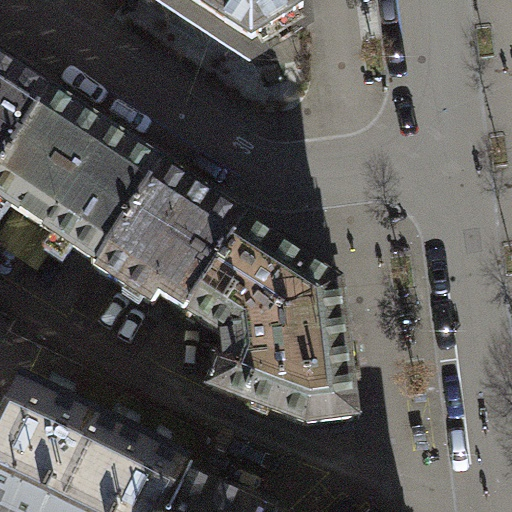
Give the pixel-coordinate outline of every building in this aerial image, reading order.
[(304,12),(302,0),(188,0),(253,43),(304,12)] [(0,68),(0,176),(50,101),(0,68)] [(106,137),(50,101),(0,176),(0,201),(100,267),(161,173),(106,137)] [(200,199),(161,173),(100,267),(97,272),(154,309),(161,299),(187,316),(245,228),(200,199)] [(340,289),(245,228),(187,316),(225,338),(226,350),(228,361),(224,361),(213,392),(306,427),(356,421),(340,289)] [(166,511),(184,480),(189,473),(22,389),(0,433),(0,511),(166,511)] [(184,480),(166,511),(258,511),(245,506),(184,480)]
